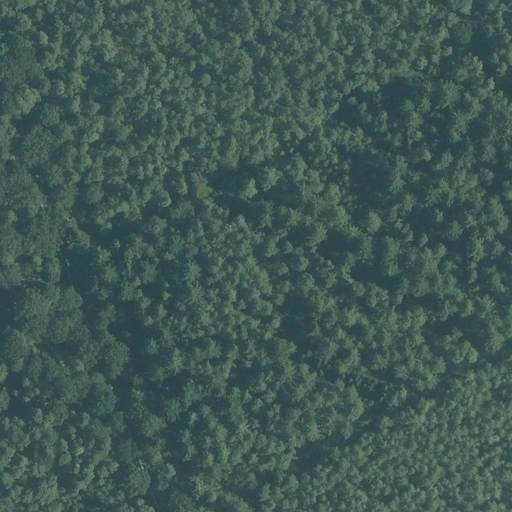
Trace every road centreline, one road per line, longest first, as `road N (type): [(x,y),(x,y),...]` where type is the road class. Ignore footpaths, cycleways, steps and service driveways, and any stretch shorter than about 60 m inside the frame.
road 1 (primary): [(159,511),(0,96)]
road 2 (track): [(511,347),(220,511)]
